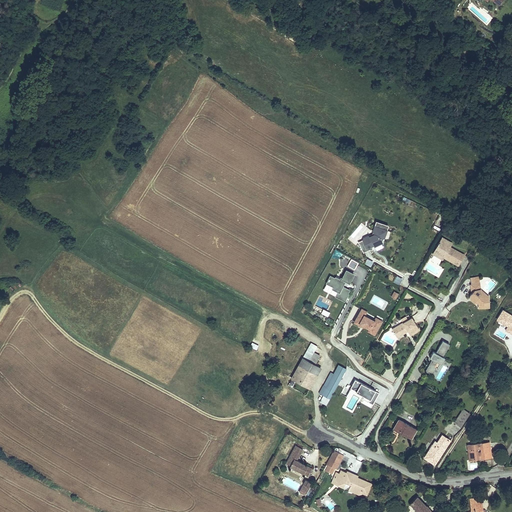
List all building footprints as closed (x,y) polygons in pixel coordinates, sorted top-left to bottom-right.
[(433,228),(441,231),(446,219),(438,216),(433,228)] [(376,222),(375,227),(387,231),(388,226),(376,222)] [(363,240),(359,242),(363,253),(370,250),(372,250),(373,248),(372,248),(372,246),(374,245),(375,247),(382,243),(381,241),(382,238),(384,238),(387,231),(375,227),(373,231),(375,234),(370,237),(368,236),(364,238),(363,240)] [(450,246),(441,240),(440,243),(438,245),(439,245),(435,252),(438,254),(440,254),(444,256),(443,257),(458,266),(464,256),(449,247),(450,246)] [(340,265),(353,272),(358,262),(351,258),(350,260),(344,257),(340,265)] [(439,277),(444,267),(436,264),(435,265),(430,262),(427,268),(432,270),(431,272),(439,277)] [(344,301),(348,294),(347,294),(349,290),(342,287),(345,281),(349,283),(353,274),(346,271),(342,279),(341,278),(340,280),(335,278),(335,279),(330,276),(327,283),(334,287),(333,289),(338,292),(335,296),(344,301)] [(481,292),(480,284),(472,284),(470,285),(471,293),(470,295),(470,299),(474,302),(475,300),(479,303),(479,308),(490,307),(488,296),(485,296),(481,294),(481,292)] [(505,336),(511,339),(511,337),(511,314),(501,309),(495,322),(500,324),(495,334),(504,338),(505,336)] [(374,335),(383,321),(375,317),(374,319),(365,314),(359,310),(353,321),(363,327),(364,326),(368,328),(367,331),(374,335)] [(419,331),(412,318),(408,320),(403,323),(392,329),(396,337),(405,331),(404,330),(406,329),(408,332),(410,336),(419,331)] [(405,331),(396,337),(397,338),(408,332),(406,329),(404,330),(405,331)] [(433,376),(437,369),(435,368),(438,363),(442,365),(445,358),(443,357),(447,351),(440,347),(437,353),(434,352),(432,355),(434,356),(432,359),(433,360),(426,372),(433,376)] [(302,358),(291,378),(309,388),(320,368),(302,358)] [(338,385),(347,369),(339,365),(334,374),(330,372),(323,385),(327,388),(330,381),(338,385)] [(379,393),(355,380),(352,385),(353,385),(350,390),(361,397),(359,401),(371,407),(379,393)] [(330,400),(338,385),(330,381),(327,388),(323,385),(319,393),(330,400)] [(463,409),(454,422),(460,426),(469,414),(463,409)] [(416,429),(399,419),(394,428),(401,432),(401,433),(411,439),(416,429)] [(435,465),(450,440),(442,435),(437,442),(435,441),(425,456),(431,460),(430,462),(435,465)] [(489,442),(467,445),(469,460),(478,459),(478,458),(482,457),(482,458),(491,457),(489,442)] [(303,449),(296,445),(286,463),(308,475),(312,468),(297,459),(303,449)] [(344,455),(334,450),(327,463),(328,464),(325,470),(332,474),(335,468),(336,469),(344,455)] [(341,471),(339,474),(335,475),(334,478),(335,481),(340,483),(339,485),(343,487),(344,489),(350,487),(354,488),(355,492),(359,494),(362,493),(366,494),(371,484),(357,478),(356,477),(354,480),(353,480),(352,481),(347,478),(347,477),(345,477),(347,473),(346,473),(341,471)] [(304,482),(299,492),(304,495),(309,485),(304,482)] [(426,506),(416,496),(409,503),(417,511),(427,511),(430,509),(426,505),(426,506)]
